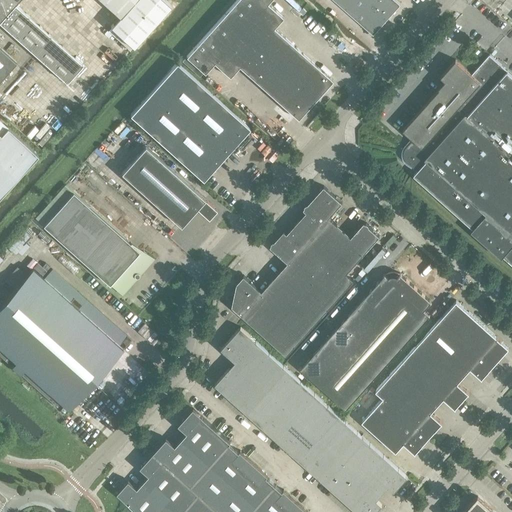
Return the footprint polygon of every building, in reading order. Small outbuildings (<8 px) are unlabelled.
[(15,3),(11,0),(0,0),(0,22),(66,81),(83,63),(15,3)] [(163,0),(100,0),(119,17),(110,27),(133,47),(170,6),(163,0)] [(235,0),(222,15),(241,32),(267,2),(269,0),(235,0)] [(368,0),(353,0),(346,8),(374,32),(387,17),(371,3),(368,0)] [(401,2),(398,0),(373,0),(371,3),(387,17),(401,2)] [(267,2),(241,32),(256,46),(257,45),(274,26),(274,27),(283,16),(267,2)] [(205,72),(214,62),(241,32),(222,15),(186,56),(205,72)] [(297,47),(274,27),(274,26),(257,45),(280,66),(297,47)] [(214,62),(230,76),(239,65),(256,46),(241,32),(214,62)] [(280,66),(257,45),(256,46),(239,65),(262,86),(280,66)] [(0,80),(17,63),(0,47),(0,80)] [(333,79),(297,47),(280,66),(316,98),(333,79)] [(358,55),(363,59),(367,55),(362,50),(358,55)] [(439,87),(403,128),(414,138),(412,141),(409,144),(407,146),(405,149),(404,155),(405,159),(408,161),(418,169),(414,174),(473,227),(471,230),(502,257),(504,255),(511,262),(511,73),(490,54),(472,73),(456,59),(441,75),(448,82),(441,89),(439,87)] [(250,127),(177,62),(130,114),(203,179),(250,127)] [(316,98),(280,66),(262,86),(298,118),(316,98)] [(0,195),(37,153),(7,126),(1,133),(0,132),(0,195)] [(121,172),(181,225),(197,207),(209,218),(217,209),(145,145),(121,172)] [(324,185),(308,203),(306,203),(305,205),(305,206),(304,208),(307,211),(287,232),(284,230),(275,240),(273,240),(271,242),(271,244),(270,245),(288,261),(262,290),(244,274),(237,282),(232,305),(287,354),(354,279),(346,272),(380,235),(369,225),(369,224),(367,222),(366,222),(364,221),(351,236),(329,216),(343,202),(324,185)] [(145,249),(76,188),(44,224),(109,284),(111,282),(122,292),(136,277),(137,277),(139,276),(139,275),(139,273),(152,258),(143,251),(145,249)] [(70,301),(33,268),(0,304),(0,354),(57,406),(61,402),(69,408),(123,348),(78,308),(82,304),(74,296),(70,301)] [(385,273),(301,367),(346,407),(430,313),(424,308),(431,300),(400,272),(397,275),(396,274),(394,274),(391,274),(390,275),(388,276),(385,273)] [(503,341),(456,299),(423,337),(464,374),(471,367),(482,377),(483,377),(483,376),(504,352),(505,350),(506,348),(506,346),(505,343),(503,341)] [(230,367),(215,383),(253,417),(254,415),(263,424),(262,425),(289,450),(291,448),(307,463),(306,464),(358,511),(375,511),(382,504),(374,496),(386,483),(394,490),(408,476),(241,326),(221,348),(237,362),(231,368),(230,367)] [(464,374),(423,337),(396,367),(438,404),(444,397),(456,407),(456,406),(469,392),(470,392),(458,381),(464,374)] [(438,404),(396,367),(376,389),(383,396),(429,436),(442,422),(443,421),(431,411),(438,404)] [(429,436),(383,396),(362,420),(396,450),(404,441),(416,452),(416,451),(429,436)] [(129,480),(118,492),(139,511),(308,511),(309,511),(284,489),(283,490),(267,475),(268,474),(241,449),(239,451),(230,443),(231,441),(194,407),(179,424),(188,431),(175,445),(167,437),(141,467),(149,474),(137,488),(129,480)] [(495,511),(493,509),(478,495),(462,511),(495,511)]
